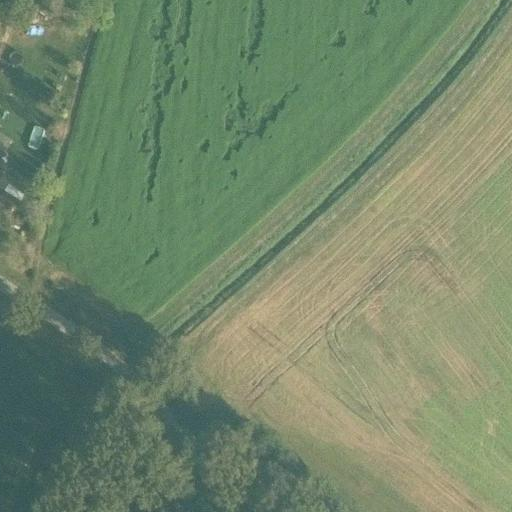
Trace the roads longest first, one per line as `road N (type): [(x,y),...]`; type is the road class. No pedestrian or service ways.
road 1 (track): [(25,511),(45,462),(122,368),(415,95),(490,0)]
road 2 (unclassified): [(238,511),(122,368),(0,284)]
